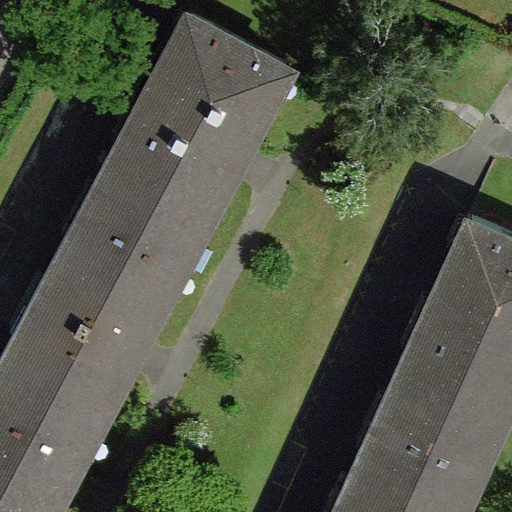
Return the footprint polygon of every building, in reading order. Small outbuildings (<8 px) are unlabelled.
[(192,13),(87,202),(188,256),(292,62),(192,13)] [(0,399),(83,447),(188,256),(87,202),(0,363),(0,399)] [(511,232),(470,216),(380,413),(485,459),(511,400),(511,232)] [(0,511),(49,511),(83,447),(0,399),(0,511)] [(461,511),(485,459),(380,413),(334,511),(461,511)]
